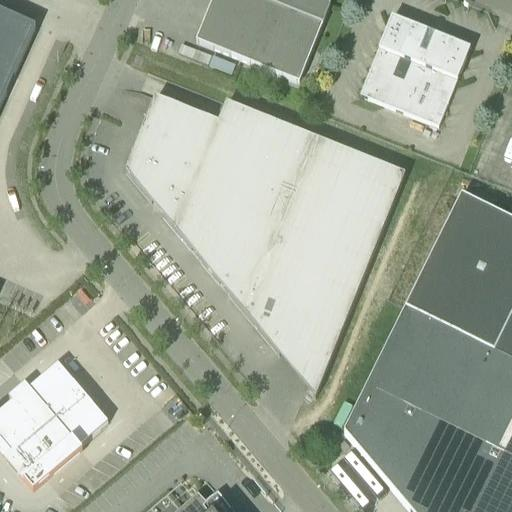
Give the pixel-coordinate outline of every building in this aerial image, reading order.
[(213,0),(195,44),(299,86),(330,9),(309,0),(213,0)] [(0,109),(35,31),(0,14),(0,109)] [(391,21),(360,99),(439,131),(470,52),(391,21)] [(218,127),(155,102),(126,175),(315,402),(405,178),(226,107),(218,127)] [(511,511),(511,224),(460,199),(343,436),(407,511),(511,511)] [(82,456),(79,452),(108,427),(58,368),(29,393),(25,389),(9,402),(13,406),(0,417),(0,458),(33,497),(82,456)] [(205,508),(198,499),(181,511),(229,511),(218,498),(205,508)]
